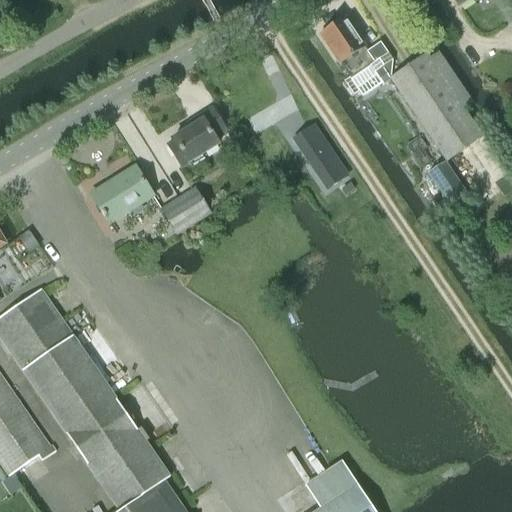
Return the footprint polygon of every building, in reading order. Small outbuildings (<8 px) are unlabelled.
[(345,18),(320,36),(339,64),(340,63),(351,79),(369,66),(376,76),(382,71),(389,81),(390,80),(392,60),(380,43),(367,52),(364,47),(345,18)] [(390,80),(445,162),(481,137),(462,110),(472,103),(438,53),(429,59),(426,56),(390,80)] [(375,76),(384,89),(391,84),(382,71),(375,76)] [(173,140),(174,142),(167,145),(181,168),(218,145),(216,140),(226,134),(212,110),(200,117),(202,121),(173,140)] [(313,127),(293,140),(322,183),(342,170),(313,127)] [(467,195),(445,162),(427,174),(449,207),(467,195)] [(109,224),(152,197),(134,168),(91,195),(109,224)] [(178,200),(193,226),(210,215),(194,190),(178,200)] [(193,226),(178,200),(160,211),(176,237),(193,226)] [(183,511),(64,336),(65,335),(37,293),(0,317),(0,343),(114,511),(183,511)] [(0,466),(7,477),(49,449),(0,378),(0,466)] [(316,511),(373,511),(356,486),(316,511)]
